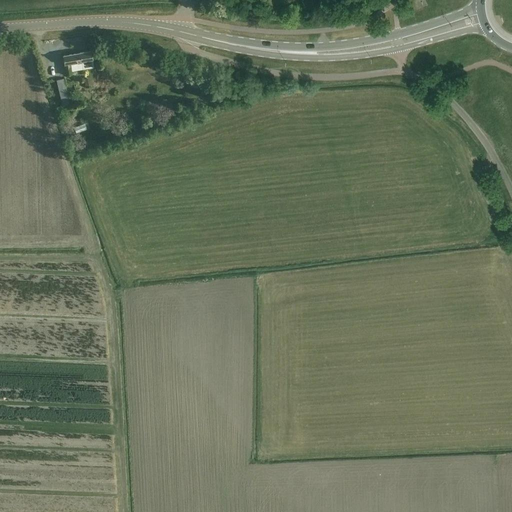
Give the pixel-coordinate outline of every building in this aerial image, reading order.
[(297,0),(267,0),(269,9),(299,4),(297,0)] [(63,56),(66,71),(67,76),(72,75),(72,72),(94,68),(92,51),(63,56)] [(69,107),(63,78),(56,80),(63,109),(69,107)] [(84,79),(85,87),(92,86),(90,78),(84,79)] [(75,83),(68,84),(72,111),(80,110),(75,83)] [(95,127),(84,130),(86,137),(97,133),(95,127)]
